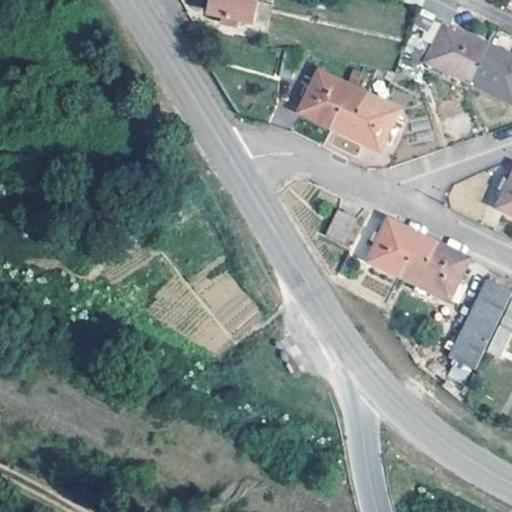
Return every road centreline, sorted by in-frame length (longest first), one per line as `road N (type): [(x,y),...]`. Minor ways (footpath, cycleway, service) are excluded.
road 1 (secondary): [(234,163),(364,367)]
road 2 (secondary): [(131,0),(234,163)]
road 3 (secondary): [(364,367),(446,446),(511,484)]
road 4 (residential): [(234,163),(293,153),(399,201)]
road 5 (unclassified): [(364,367),(360,417),(377,511)]
road 6 (residential): [(399,201),(511,256)]
road 7 (residential): [(511,152),(399,201)]
